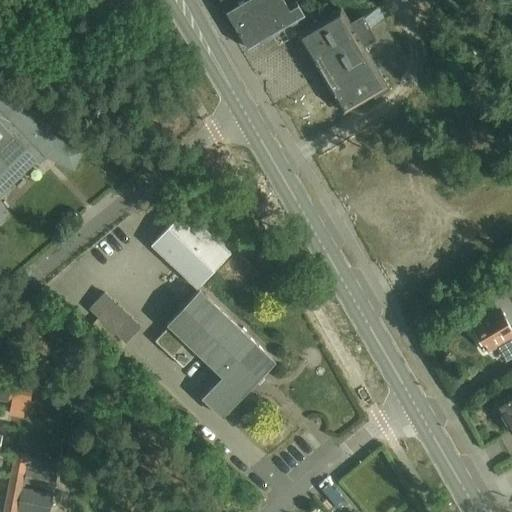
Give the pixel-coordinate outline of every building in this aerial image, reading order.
[(220,0),(221,2),(249,49),(293,23),(299,33),(298,34),(343,111),(374,93),(375,95),(388,88),(363,46),(376,38),(363,16),(349,23),(340,8),(319,21),(312,10),(304,15),(296,2),(284,9),(279,0),(220,0)] [(0,218),(8,211),(0,202),(0,194),(36,159),(39,162),(46,155),(73,168),(82,150),(58,138),(0,78),(0,107),(0,218)] [(229,251),(184,209),(151,244),(196,286),(229,251)] [(511,287),(493,298),(499,309),(471,324),(477,335),(476,336),(481,345),(483,345),(487,352),(498,346),(505,359),(511,355),(511,287)] [(269,354),(199,288),(167,321),(170,324),(155,339),(183,365),(195,352),(194,350),(195,349),(222,374),(202,396),(222,415),(275,360),(270,356),(271,355),(269,354)] [(0,377),(0,398),(28,404),(32,383),(0,377)] [(511,395),(496,404),(511,430),(511,395)] [(19,465),(25,466),(27,453),(16,450),(12,468),(18,469),(19,465)] [(12,468),(10,482),(22,484),(22,482),(24,469),(25,466),(19,465),(18,469),(12,468)] [(24,469),(22,482),(54,488),(56,475),(24,469)] [(22,484),(10,482),(6,499),(12,500),(13,497),(19,498),(21,488),(22,484)] [(21,488),(19,498),(19,500),(51,506),(53,494),(21,488)] [(12,500),(6,499),(3,511),(16,511),(19,500),(19,498),(13,497),(12,500)] [(19,500),(16,511),(49,511),(51,506),(19,500)]
